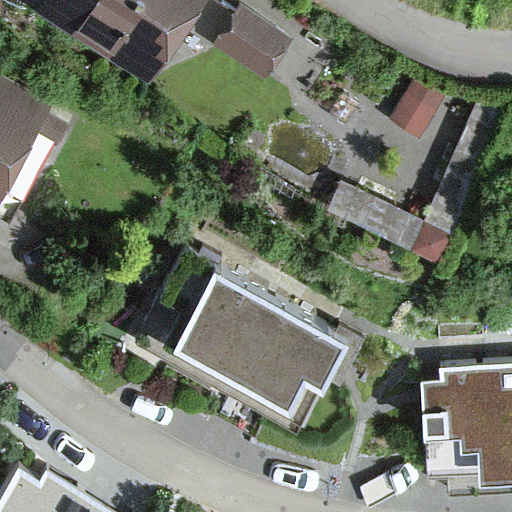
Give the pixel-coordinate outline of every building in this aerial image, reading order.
[(186,0),(30,0),(23,10),(125,85),(186,0)] [(277,44),(230,16),(206,56),(253,83),(277,44)] [(0,192),(55,104),(0,70),(0,192)] [(342,332),(217,264),(180,333),(290,392),(306,363),(321,371),(342,332)] [(511,459),(511,362),(447,368),(448,377),(426,379),(433,466),(511,459)] [(23,474),(0,511),(104,511),(48,478),(43,486),(23,474)]
